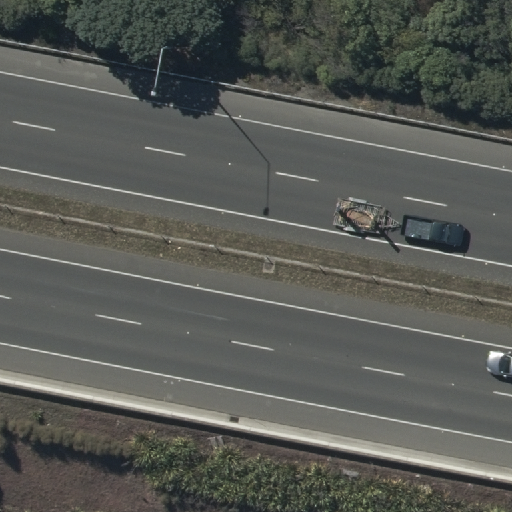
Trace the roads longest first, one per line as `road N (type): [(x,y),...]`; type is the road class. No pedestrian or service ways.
road 1 (motorway): [(0,119),(511,220)]
road 2 (motorway): [(511,398),(0,297)]
